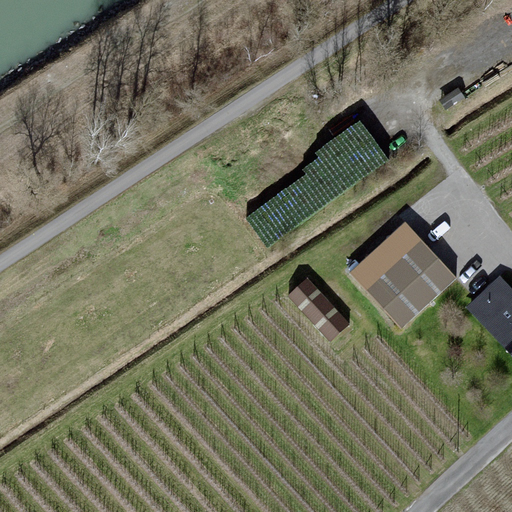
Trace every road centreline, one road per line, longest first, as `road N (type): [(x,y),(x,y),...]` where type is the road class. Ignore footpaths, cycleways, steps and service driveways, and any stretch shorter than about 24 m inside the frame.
road 1 (unclassified): [(408,0),(0,266)]
road 2 (unclassified): [(511,425),(417,511)]
